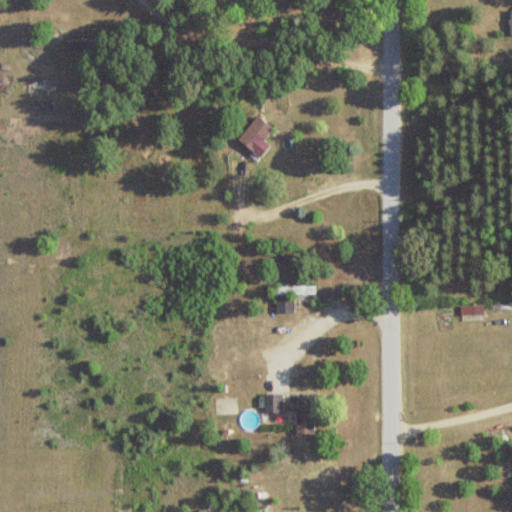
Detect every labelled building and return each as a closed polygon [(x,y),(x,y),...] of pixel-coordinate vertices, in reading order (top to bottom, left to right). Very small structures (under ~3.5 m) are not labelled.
[(88,40),(64,40),(64,51),(88,51),(88,40)] [(271,129),(256,116),(235,138),(250,152),(271,129)] [(292,312),(292,299),(313,299),(313,286),(272,286),(272,312),(292,312)] [(481,306),(458,305),(457,314),(481,315),(481,306)] [(281,412),(281,394),(263,394),(263,412),(281,412)] [(286,397),(286,411),(295,411),(295,434),(312,434),(312,397),(286,397)]
